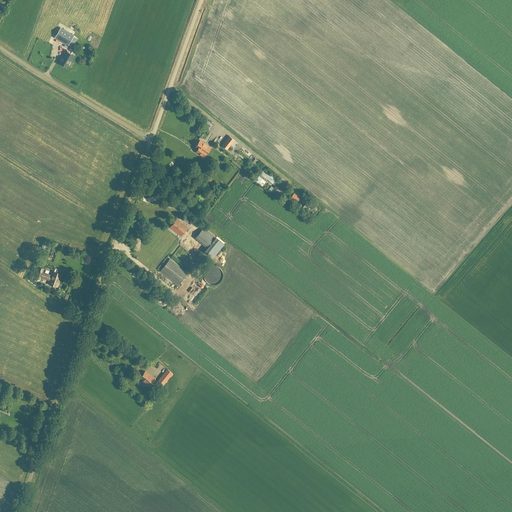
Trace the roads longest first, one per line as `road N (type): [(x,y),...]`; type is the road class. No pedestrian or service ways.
road 1 (unclassified): [(17,511),(150,139)]
road 2 (unclassified): [(150,139),(0,47)]
road 3 (unclassified): [(150,139),(201,0)]
